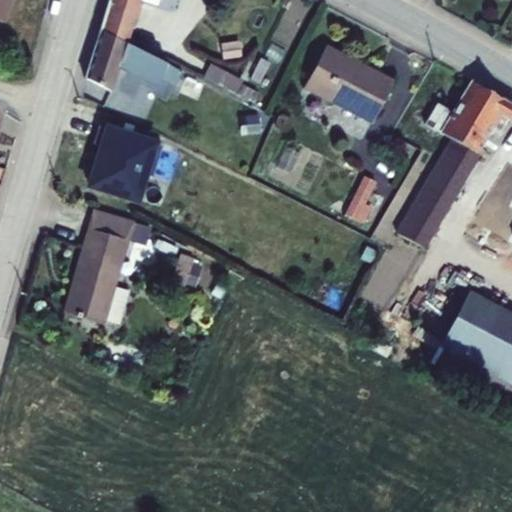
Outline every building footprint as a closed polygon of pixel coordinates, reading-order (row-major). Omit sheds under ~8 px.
[(0,0),(0,22),(4,23),(10,0),(0,0)] [(108,0),(99,31),(126,44),(140,0),(108,0)] [(99,31),(85,79),(111,92),(118,68),(157,87),(159,79),(173,86),(180,71),(165,64),(126,44),(99,31)] [(325,46),(302,89),(370,124),(393,81),(325,46)] [(236,93),(240,84),(242,81),(210,64),(203,77),(236,93)] [(184,80),(178,92),(195,100),(201,88),(184,80)] [(452,113),(440,133),(450,139),(475,154),(476,155),(487,161),(510,121),(511,118),(511,106),(470,82),(452,113)] [(240,84),(236,93),(253,102),(257,93),(240,84)] [(440,133),(452,113),(436,104),(424,124),(440,133)] [(257,116),(239,119),(241,135),(260,132),(257,116)] [(85,192),(138,208),(158,143),(105,127),(85,192)] [(476,155),(475,154),(450,139),(394,234),(423,250),(453,200),(451,198),(476,155)] [(363,176),(345,215),(363,224),(370,207),(364,204),(374,181),(363,176)] [(393,233),(408,210),(395,202),(380,224),(393,233)] [(86,229),(62,313),(103,325),(104,320),(118,325),(127,292),(114,288),(127,241),(134,222),(92,210),(86,229)] [(180,254),(169,286),(183,291),(193,259),(180,254)] [(511,314),(467,291),(430,364),(511,406),(511,314)]
